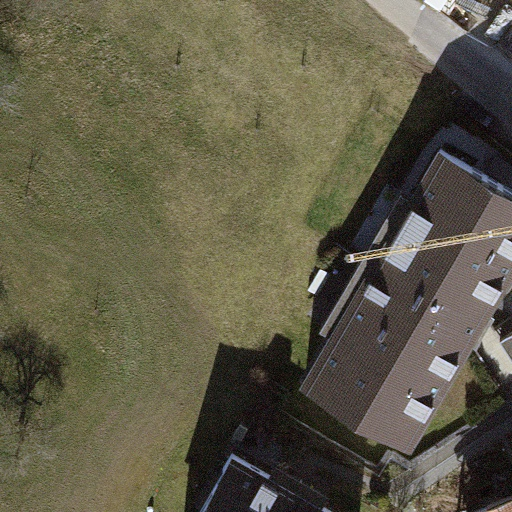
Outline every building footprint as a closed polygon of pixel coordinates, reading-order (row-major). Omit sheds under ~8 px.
[(511,188),(442,148),(305,381),(410,442),(511,267),(511,188)] [(511,327),(494,339),(511,367),(511,327)] [(283,511),(296,490),(233,453),(198,511),(283,511)] [(333,511),(296,490),(283,511),(333,511)] [(511,511),(511,496),(476,511),(511,511)]
